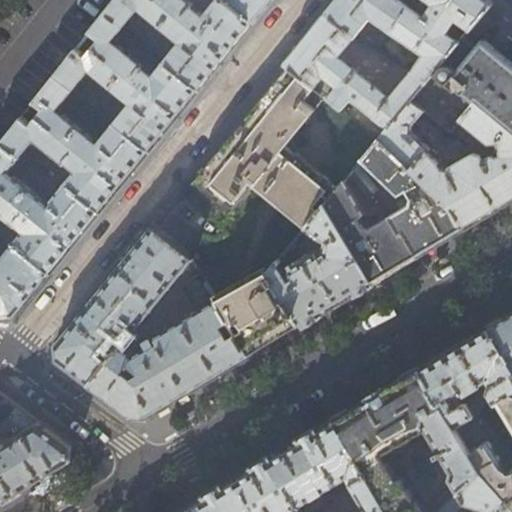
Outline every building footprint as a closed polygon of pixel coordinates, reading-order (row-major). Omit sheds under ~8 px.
[(252,22),(225,0),(217,0),(205,16),(195,8),(195,5),(193,3),(189,0),(117,0),(105,15),(124,29),(140,9),(145,12),(181,42),(165,63),(198,89),(226,54),(252,22)] [(269,0),(225,0),(252,22),(269,0)] [(337,0),(326,14),(356,37),(371,18),(394,33),(411,7),(401,0),(337,0)] [(428,0),(435,4),(425,18),(411,7),(394,33),(424,55),(412,71),(428,81),(464,39),(492,3),(487,0),(417,0),(419,1),(420,0),(428,0)] [(412,71),(393,97),(341,56),(356,37),(326,14),(307,39),(287,64),(316,87),(326,75),(339,86),(330,97),(345,108),(353,97),(391,126),(413,100),(428,81),(412,71)] [(174,120),(198,89),(165,63),(154,77),(152,75),(145,70),(145,67),(114,41),(124,29),(105,15),(90,34),(99,41),(86,58),(77,51),(56,76),(74,90),(90,71),(93,73),(130,104),(115,123),(149,150),(174,120)] [(511,39),(509,36),(498,49),(485,40),(476,49),(464,39),(428,81),(413,100),(426,110),(452,129),(463,119),(478,100),(511,128),(511,39)] [(327,203),(341,187),(287,146),(328,96),(316,87),(290,68),(265,97),(215,158),(195,183),(234,212),(256,185),(308,226),(327,203)] [(125,180),(149,150),(115,123),(100,142),(60,109),(74,90),(56,76),(35,102),(44,110),(33,125),(23,118),(3,143),(21,157),(35,140),(65,165),(67,163),(76,171),(66,185),(99,211),(125,180)] [(481,151),(474,151),(451,165),(450,169),(443,168),(442,165),(429,151),(431,148),(413,131),(413,124),(426,110),(413,100),(391,126),(380,139),(450,205),(463,226),(500,204),(511,197),(511,128),(478,100),(463,119),(490,142),(498,139),(502,146),(501,149),(501,154),(498,156),(492,153),(489,148),(485,147),(481,151)] [(463,226),(450,205),(380,139),(362,160),(399,195),(407,191),(410,195),(396,202),(400,209),(391,214),(402,233),(405,231),(418,254),(441,240),(463,226)] [(99,211),(66,185),(51,203),(11,170),(21,157),(3,143),(0,146),(0,213),(17,227),(18,226),(24,231),(15,243),(50,272),(75,241),(99,211)] [(374,194),(378,190),(359,165),(354,171),(374,194)] [(391,214),(382,219),(378,213),(364,222),(361,218),(365,215),(348,186),(354,180),(369,198),(374,194),(354,171),(341,187),(327,203),(373,281),(395,268),(418,254),(405,231),(402,233),(391,214)] [(319,252),(317,249),(289,265),(291,270),(286,273),(279,261),(270,272),(301,324),(344,298),(373,281),(327,203),(308,226),(307,227),(325,242),(323,250),(319,252)] [(193,260),(153,227),(99,292),(56,344),(58,360),(74,372),(90,384),(124,346),(193,260)] [(50,272),(15,243),(3,259),(0,257),(0,315),(0,316),(16,314),(35,291),(50,272)] [(301,324),(270,272),(269,271),(218,300),(250,353),(277,337),(301,324)] [(209,285),(201,274),(184,283),(183,289),(189,297),(209,285)] [(214,294),(209,285),(189,297),(192,303),(198,304),(214,294)] [(154,337),(153,336),(140,344),(143,350),(134,354),(124,346),(90,384),(117,404),(131,415),(146,415),(198,385),(250,353),(218,300),(154,337)] [(511,314),(488,328),(511,368),(511,314)] [(481,472),(511,505),(511,368),(488,328),(454,349),(420,369),(481,472)] [(511,511),(511,505),(481,472),(420,369),(377,395),(334,421),(387,511),(446,511),(444,509),(449,504),(456,511),(465,503),(481,511),(511,511)] [(24,430),(39,421),(18,405),(9,416),(0,421),(0,423),(5,432),(7,434),(20,427),(24,430)] [(54,433),(39,421),(24,430),(0,443),(0,503),(22,490),(72,461),(73,446),(54,433)] [(387,511),(334,421),(257,466),(187,508),(191,511),(387,511)]
